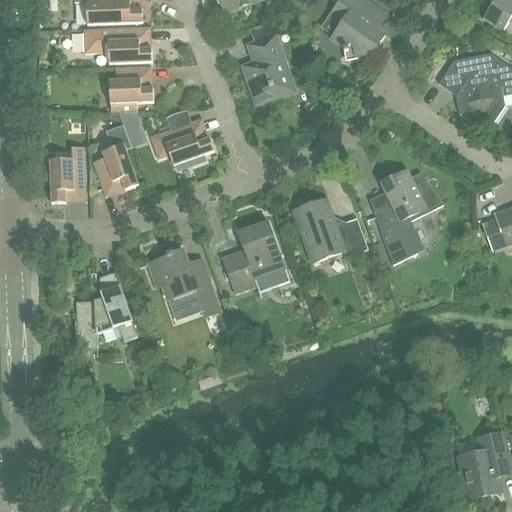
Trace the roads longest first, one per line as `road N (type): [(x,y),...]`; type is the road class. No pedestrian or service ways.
road 1 (tertiary): [(0,498),(17,437),(12,234)]
road 2 (residential): [(12,234),(113,231),(247,180)]
road 3 (tertiary): [(12,234),(3,0)]
road 4 (residential): [(247,180),(185,0)]
road 5 (residential): [(247,180),(331,146),(358,128),(387,90)]
road 6 (residential): [(387,90),(476,156),(498,168),(511,165)]
